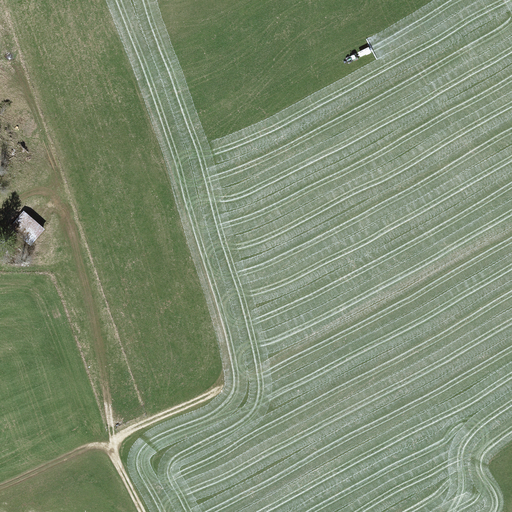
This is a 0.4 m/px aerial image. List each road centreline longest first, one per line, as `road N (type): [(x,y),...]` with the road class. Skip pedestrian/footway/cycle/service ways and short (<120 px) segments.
road 1 (track): [(0,486),(97,444),(112,449),(143,511)]
road 2 (track): [(225,387),(120,437),(112,449)]
